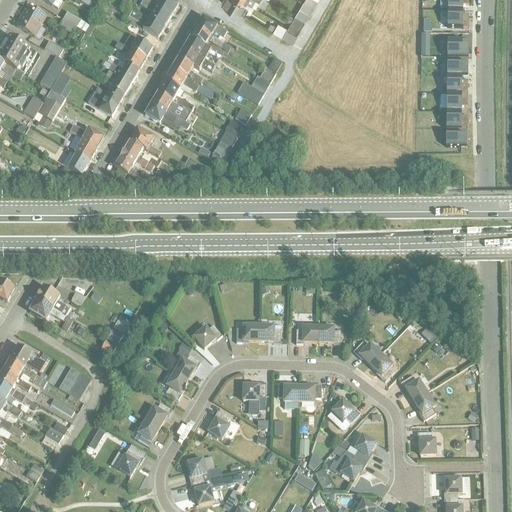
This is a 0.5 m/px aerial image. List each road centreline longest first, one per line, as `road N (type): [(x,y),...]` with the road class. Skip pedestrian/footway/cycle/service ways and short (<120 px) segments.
road 1 (tertiary): [(497,511),(486,0)]
road 2 (primary): [(0,247),(511,245)]
road 3 (primary): [(511,219),(0,220)]
road 4 (residential): [(171,511),(160,488),(164,464),(218,375),(242,364),(339,368),(386,401),(398,425),(407,501)]
road 5 (unclassified): [(12,320),(102,374),(104,384),(30,511)]
road 6 (residential): [(198,2),(93,181)]
